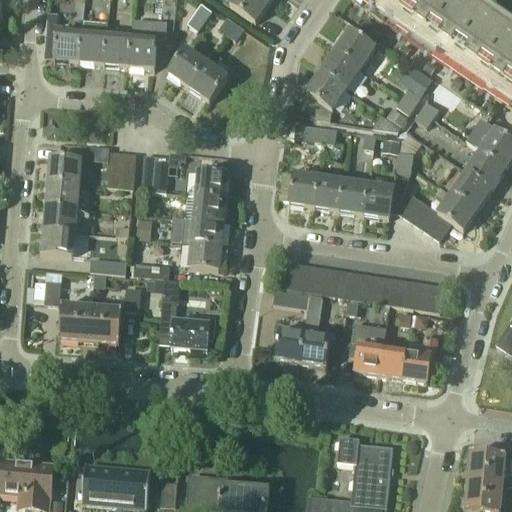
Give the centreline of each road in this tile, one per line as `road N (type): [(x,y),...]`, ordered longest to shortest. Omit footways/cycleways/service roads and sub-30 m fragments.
road 1 (residential): [(35,100),(19,127),(3,372)]
road 2 (residential): [(35,100),(148,113),(202,151),(268,157)]
road 3 (residential): [(3,372),(237,389)]
road 4 (residential): [(485,277),(257,239)]
road 5 (residential): [(237,389),(446,423)]
road 6 (residential): [(268,157),(284,53),(323,0)]
road 7 (residential): [(237,389),(257,239)]
road 8 (residential): [(446,423),(485,277)]
